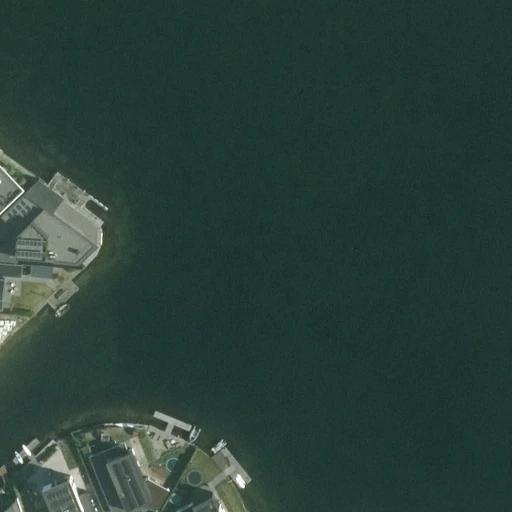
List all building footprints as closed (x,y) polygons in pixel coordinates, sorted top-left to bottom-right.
[(0,191),(9,201),(22,190),(2,169),(0,170),(0,191)] [(65,257),(85,239),(53,216),(53,215),(34,202),(25,192),(0,216),(17,234),(15,255),(56,258),(61,253),(65,257)] [(5,276),(22,277),(23,264),(0,262),(0,309),(2,310),(5,276)] [(31,266),(30,275),(39,276),(40,267),(31,266)] [(111,511),(118,511),(152,498),(132,449),(106,459),(116,483),(102,489),(111,511)] [(50,506),(35,511),(94,511),(86,491),(78,494),(70,476),(42,488),(50,506)] [(173,492),(168,500),(178,506),(183,497),(173,492)] [(223,511),(220,504),(219,505),(212,493),(193,503),(176,511),(175,511),(223,511)] [(21,511),(17,498),(16,499),(17,502),(5,511),(21,511)]
